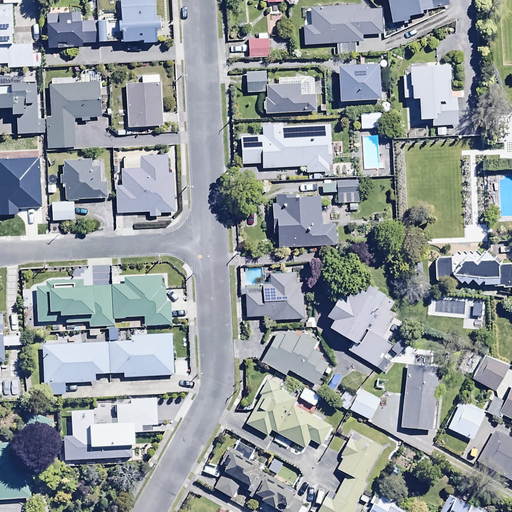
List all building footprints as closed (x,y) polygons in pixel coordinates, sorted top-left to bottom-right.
[(153,0),(118,0),(120,20),(116,20),(117,31),(120,31),(120,43),(141,42),(141,45),(155,44),(154,30),(159,29),(158,18),(154,18),(153,0)] [(388,0),(393,24),(407,22),(405,13),(419,10),(418,7),(427,5),(428,7),(446,4),(445,0),(388,0)] [(11,1),(0,1),(0,63),(6,63),(6,69),(32,67),(31,42),(12,43),(11,1)] [(302,25),(303,45),(336,44),(336,55),(354,55),(354,41),(362,41),(362,34),(381,34),(380,8),(359,9),(359,4),(309,7),(311,25),(302,25)] [(79,12),(45,13),(46,48),(80,47),(80,43),(95,43),(95,20),(79,21),(79,12)] [(104,19),(96,19),(97,40),(104,40),(104,19)] [(270,58),(269,40),(248,40),(248,58),(270,58)] [(336,64),(338,100),(380,98),(378,61),(336,64)] [(433,118),(433,123),(455,122),(454,96),(447,96),(446,66),(433,67),(433,65),(418,65),(419,80),(411,80),(411,76),(402,76),(403,97),(419,96),(420,118),(433,118)] [(263,92),(264,113),(315,110),(314,93),(300,93),(299,82),(266,84),(266,71),(245,72),(246,93),(263,92)] [(16,115),(17,136),(43,135),(42,109),(36,109),(36,83),(25,83),(25,76),(0,76),(0,107),(10,107),(11,115),(16,115)] [(45,117),(46,148),(76,147),(74,119),(80,118),(80,121),(88,121),(88,118),(100,117),(98,82),(49,84),(49,117),(45,117)] [(125,83),(127,127),(162,125),(160,82),(125,83)] [(359,113),(359,129),(380,129),(380,113),(359,113)] [(261,163),(261,168),(305,166),(306,173),(328,172),(328,165),(331,165),(330,124),(281,126),(281,124),(261,124),(261,135),(239,136),(240,164),(261,163)] [(1,172),(0,196),(30,196),(31,154),(43,154),(43,136),(28,136),(28,143),(7,142),(7,149),(1,149),(1,156),(7,156),(7,172),(1,172)] [(114,186),(115,213),(148,212),(148,217),(159,216),(159,212),(173,212),(172,172),(167,173),(167,154),(123,156),(123,168),(120,169),(120,185),(114,186)] [(400,172),(401,208),(414,207),(414,205),(435,204),(436,227),(470,226),(471,234),(479,234),(479,226),(487,225),(486,196),(461,196),(461,188),(474,188),(473,169),(471,169),(459,154),(451,155),(451,170),(438,170),(438,164),(418,165),(418,171),(400,172)] [(90,158),(61,159),(62,173),(59,173),(59,182),(63,182),(63,200),(77,200),(77,197),(107,197),(107,181),(99,181),(99,167),(90,167),(90,158)] [(484,172),(484,193),(494,192),(494,171),(484,172)] [(336,184),(321,184),(322,193),(336,192),(337,203),(357,202),(357,181),(336,182),(336,184)] [(276,232),(277,247),(334,244),(333,223),(320,224),(319,194),(295,195),(295,192),(274,193),(274,202),(270,202),(272,233),(276,232)] [(51,202),(51,220),(73,220),(72,201),(51,202)] [(449,256),(437,256),(433,260),(434,278),(436,280),(458,280),(460,281),(462,278),(466,283),(470,277),(477,283),(480,279),(482,279),(482,283),(492,283),(492,285),(510,287),(510,305),(511,305),(511,274),(511,262),(498,263),(484,249),(480,253),(475,249),(473,252),(469,249),(466,252),(462,249),(459,253),(454,247),(449,247),(449,256)] [(268,315),(268,320),(303,318),(301,283),(296,283),(295,272),(271,274),(271,265),(265,265),(266,274),(269,274),(269,284),(261,284),(261,291),(244,292),(245,316),(268,315)] [(111,285),(112,319),(143,319),(143,327),(171,326),(170,302),(165,302),(165,287),(161,287),(160,276),(123,277),(123,285),(111,285)] [(338,289),(325,313),(331,316),(327,325),(353,339),(346,351),(377,367),(390,342),(380,337),(391,317),(386,314),(393,300),(381,294),(383,290),(368,282),(365,287),(351,279),(344,292),(338,289)] [(112,319),(111,285),(82,286),(82,280),(45,280),(45,287),(35,287),(36,323),(56,322),(56,321),(65,320),(65,323),(88,323),(88,328),(112,328),(112,319)] [(2,337),(1,315),(0,314),(0,362),(3,363),(2,346),(19,346),(19,336),(2,337)] [(276,331),(259,361),(284,375),(287,370),(316,386),(328,364),(319,359),(322,354),(313,349),(318,340),(302,331),(299,336),(285,329),(282,334),(276,331)] [(107,343),(109,374),(122,373),(123,378),(172,376),(171,334),(129,336),(129,342),(107,343)] [(109,374),(107,343),(41,345),(43,384),(46,384),(46,396),(64,395),(64,383),(95,382),(95,374),(109,374)] [(470,377),(493,391),(507,367),(484,354),(470,377)] [(406,365),(400,428),(431,431),(438,358),(414,356),(413,365),(406,365)] [(261,396),(245,423),(267,436),(270,430),(305,450),(310,441),(319,446),(330,427),(295,406),(298,401),(293,398),(298,389),(275,376),(272,382),(267,379),(258,394),(261,396)] [(511,383),(511,384),(504,401),(494,396),(486,413),(497,418),(499,414),(511,420),(511,383)] [(303,389),(297,400),(312,408),(318,397),(303,389)] [(358,391),(353,402),(342,397),(337,407),(370,421),(379,401),(358,391)] [(150,397),(150,413),(159,413),(159,397),(150,397)] [(460,400),(446,429),(471,441),(485,412),(460,400)] [(138,412),(96,414),(97,440),(100,440),(100,448),(140,446),(138,412)] [(511,438),(494,429),(475,463),(511,483),(511,438)] [(312,498),(321,503),(316,511),(353,511),(356,507),(354,505),(365,484),(363,483),(381,449),(359,437),(356,442),(350,438),(339,457),(342,458),(335,470),(344,475),(333,495),(318,486),(312,498)] [(27,442),(0,442),(0,500),(30,499),(27,442)] [(223,468),(212,488),(231,498),(238,487),(249,493),(248,495),(278,511),(305,511),(306,510),(300,507),(301,504),(290,498),(294,491),(258,471),(260,467),(248,460),(252,452),(235,443),(231,448),(228,447),(218,465),(223,468)] [(396,501),(375,489),(368,503),(372,505),(368,511),(401,511),(392,507),(396,501)] [(448,495),(439,511),(485,511),(470,504),(469,506),(448,495)] [(248,511),(229,501),(222,511),(248,511)]
